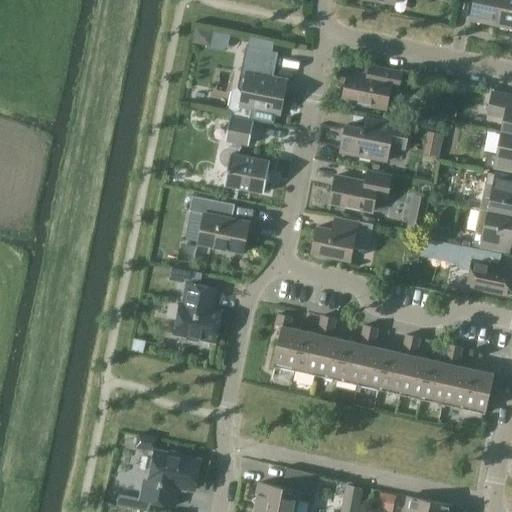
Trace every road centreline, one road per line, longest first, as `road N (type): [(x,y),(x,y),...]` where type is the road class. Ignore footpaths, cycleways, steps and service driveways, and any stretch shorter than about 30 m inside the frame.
road 1 (residential): [(221,511),(226,403),(245,310),(280,262)]
road 2 (residential): [(511,322),(457,312),(428,319),(372,306),(344,282),(280,262)]
road 3 (residential): [(280,262),(328,30)]
road 4 (residential): [(511,70),(328,30)]
